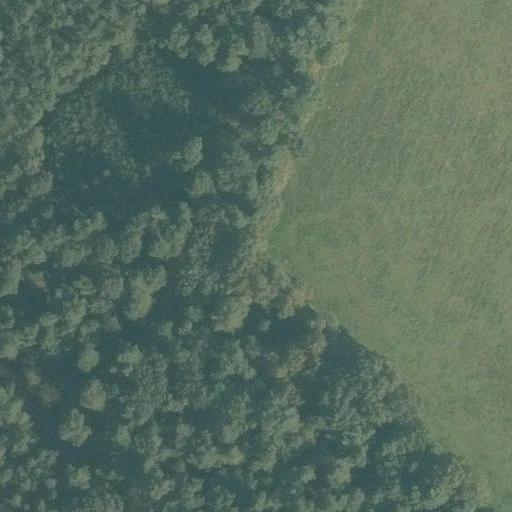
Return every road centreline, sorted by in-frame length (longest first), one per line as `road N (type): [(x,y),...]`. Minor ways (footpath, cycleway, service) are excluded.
road 1 (track): [(302,0),(93,511)]
road 2 (track): [(116,457),(25,414),(0,382)]
